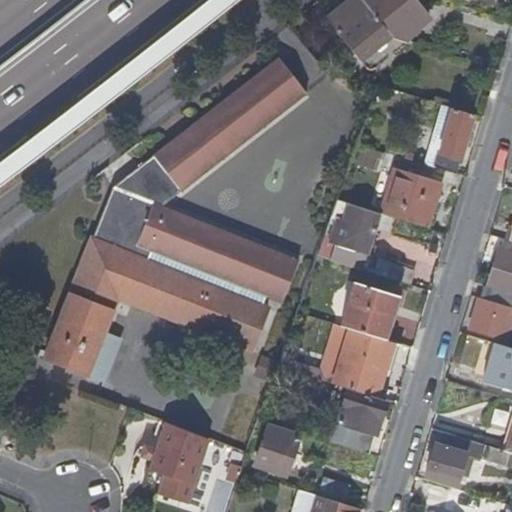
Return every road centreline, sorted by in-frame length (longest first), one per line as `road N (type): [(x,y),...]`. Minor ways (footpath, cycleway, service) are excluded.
road 1 (residential): [(381,511),(511,85)]
road 2 (residential): [(265,0),(0,206)]
road 3 (motorway): [(0,114),(144,0)]
